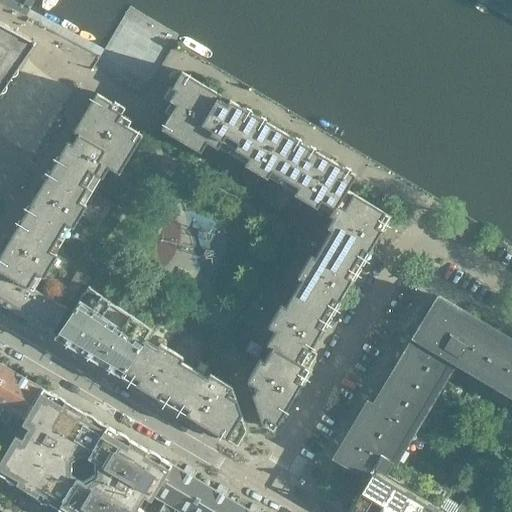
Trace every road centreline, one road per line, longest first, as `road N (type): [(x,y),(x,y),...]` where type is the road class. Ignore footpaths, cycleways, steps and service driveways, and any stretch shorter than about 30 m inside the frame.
road 1 (residential): [(263,487),(422,227)]
road 2 (residential): [(263,487),(0,334)]
